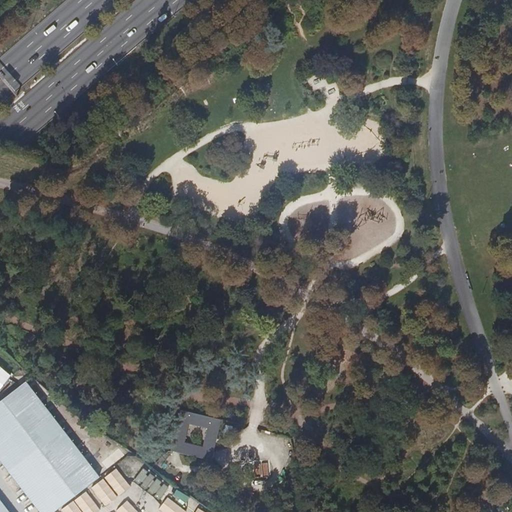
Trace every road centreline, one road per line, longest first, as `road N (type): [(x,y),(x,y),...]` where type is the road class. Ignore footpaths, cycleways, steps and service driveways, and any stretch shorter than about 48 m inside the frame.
road 1 (trunk): [(0,138),(161,0)]
road 2 (track): [(257,418),(261,353),(303,295)]
road 3 (trunk): [(94,0),(0,85)]
